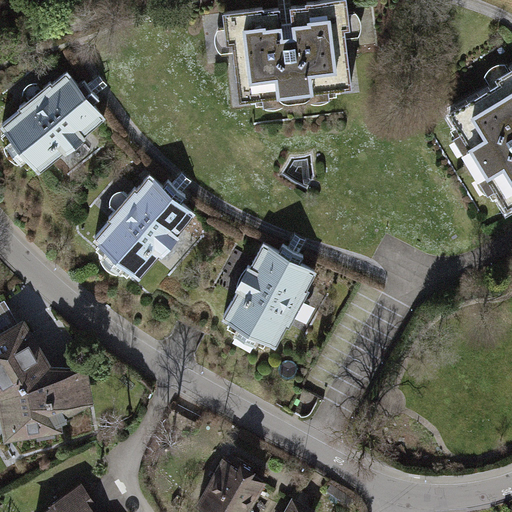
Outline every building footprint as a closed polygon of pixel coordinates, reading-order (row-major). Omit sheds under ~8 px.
[(349,90),(340,4),(226,15),(235,101),(349,90)] [(68,73),(0,131),(0,136),(33,176),(104,115),(68,73)] [(511,198),(511,78),(449,113),(500,205),(511,198)] [(198,212),(150,174),(88,250),(134,284),(198,212)] [(313,274),(256,244),(215,321),(272,351),(313,274)] [(19,322),(0,332),(0,445),(66,434),(90,410),(85,368),(47,363),(19,322)] [(247,511),(263,483),(217,459),(191,510),(195,511),(247,511)] [(116,511),(103,511),(82,482),(40,511),(118,511),(116,511)] [(317,511),(290,496),(280,511),(317,511)]
